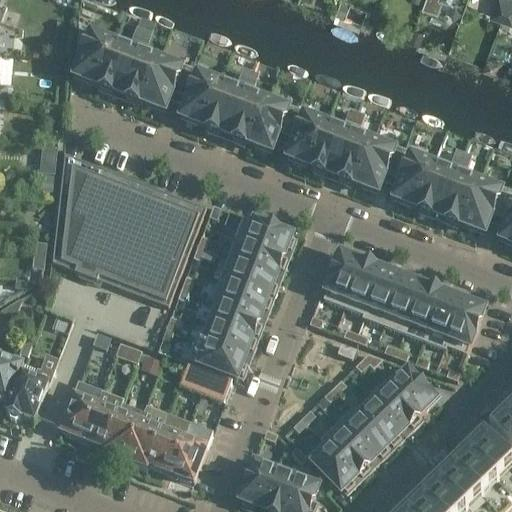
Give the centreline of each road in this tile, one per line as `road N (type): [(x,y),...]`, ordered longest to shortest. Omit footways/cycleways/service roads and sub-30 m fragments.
road 1 (residential): [(328,215),(217,511)]
road 2 (residential): [(71,118),(328,215)]
road 3 (residential): [(511,342),(484,398),(374,511)]
road 4 (residential): [(328,215),(511,285)]
road 5 (residential): [(25,478),(81,327)]
